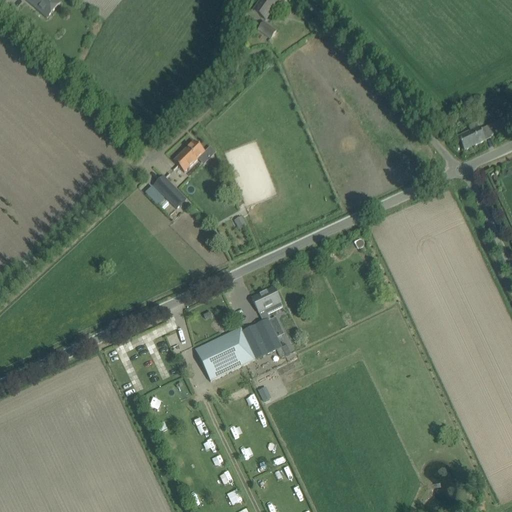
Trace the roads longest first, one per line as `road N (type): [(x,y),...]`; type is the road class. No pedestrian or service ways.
road 1 (unclassified): [(0,377),(457,167)]
road 2 (unclassified): [(457,167),(305,0)]
road 3 (unclassified): [(130,170),(220,87),(245,0)]
road 4 (track): [(0,295),(130,170)]
